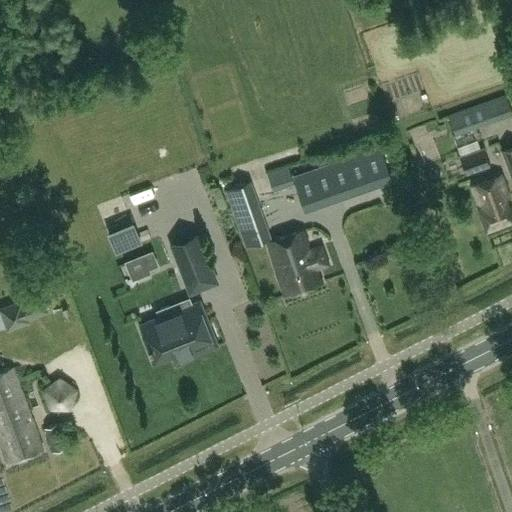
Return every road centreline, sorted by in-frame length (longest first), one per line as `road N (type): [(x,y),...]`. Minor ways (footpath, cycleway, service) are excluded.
road 1 (secondary): [(306,444),(511,340)]
road 2 (secondary): [(172,511),(306,444)]
